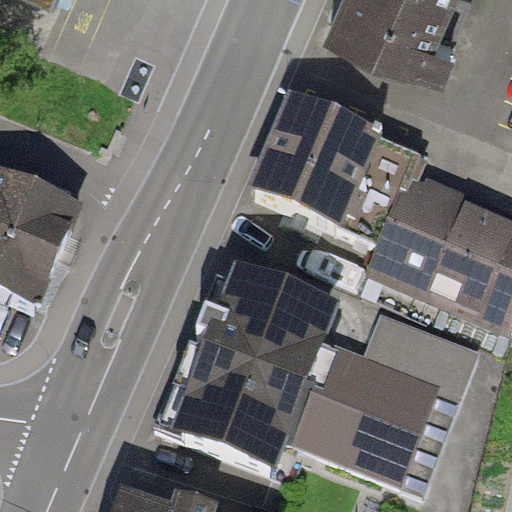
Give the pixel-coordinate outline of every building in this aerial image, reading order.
[(51,0),(12,0),(45,14),(51,0)] [(452,0),(341,0),(327,32),(419,73),(452,0)] [(365,152),(293,122),(255,213),(328,242),(365,152)] [(0,321),(33,338),(83,235),(0,195),(0,321)] [(511,319),(511,238),(409,196),(372,287),(503,340),(511,319)] [(369,370),(332,357),(298,455),(406,493),(425,441),(451,450),(480,368),(382,333),(369,370)] [(308,377),(217,342),(175,453),(266,487),(308,377)] [(511,511),(511,460),(503,511),(511,511)]
